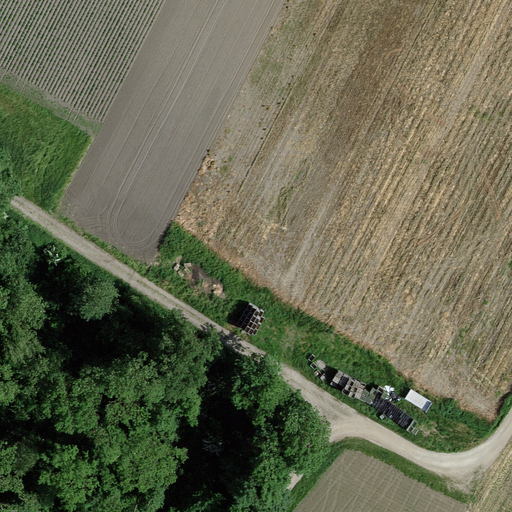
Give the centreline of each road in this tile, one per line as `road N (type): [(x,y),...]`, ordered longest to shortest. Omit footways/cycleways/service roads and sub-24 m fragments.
road 1 (track): [(0,185),(329,398)]
road 2 (track): [(329,398),(387,441),(440,457),(475,444),(511,409)]
road 3 (track): [(261,511),(312,460),(329,398)]
